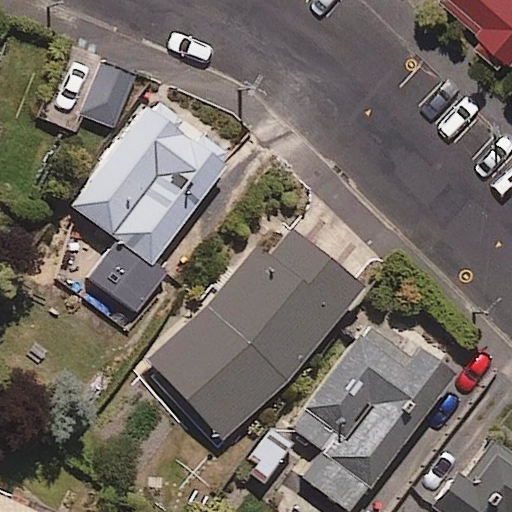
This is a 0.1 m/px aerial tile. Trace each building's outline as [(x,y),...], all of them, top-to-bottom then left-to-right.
[(511,0),(435,0),(498,54),(511,36),(511,0)] [(132,77),(92,61),(70,115),(109,131),(132,77)] [(229,160),(150,100),(66,210),(112,245),(84,282),(133,319),(165,277),(150,265),(229,160)] [(357,300),(276,226),(139,375),(220,450),(357,300)] [(406,365),(363,332),(285,431),(316,456),(298,479),(339,511),(348,511),(450,383),(414,355),(406,365)] [(268,432),(239,466),(260,484),(289,450),(268,432)] [(511,511),(511,463),(486,444),(436,511),(511,511)] [(31,511),(0,497),(0,511),(31,511)]
